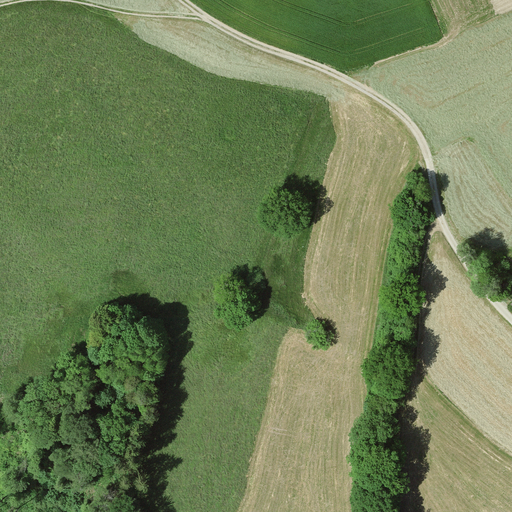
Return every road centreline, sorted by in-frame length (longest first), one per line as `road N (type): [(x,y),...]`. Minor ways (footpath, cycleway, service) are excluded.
road 1 (track): [(463,259),(433,198),(425,149),(403,117),(371,92),(228,32),(184,0)]
road 2 (track): [(204,15),(73,0)]
